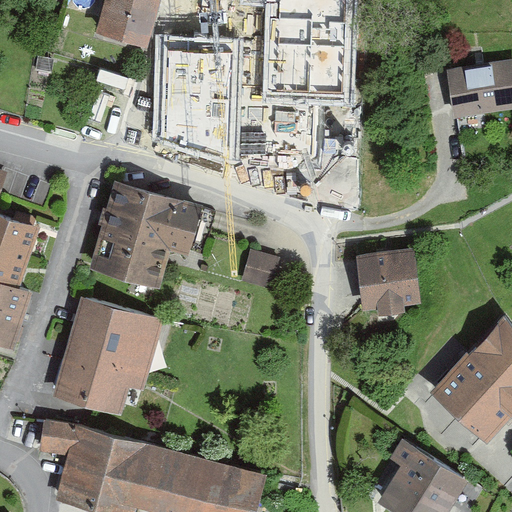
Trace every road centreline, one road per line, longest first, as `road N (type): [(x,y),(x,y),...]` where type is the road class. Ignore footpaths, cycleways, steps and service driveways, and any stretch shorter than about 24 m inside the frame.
road 1 (residential): [(94,158),(258,200),(308,231),(320,272),(324,511)]
road 2 (residential): [(0,413),(94,158)]
